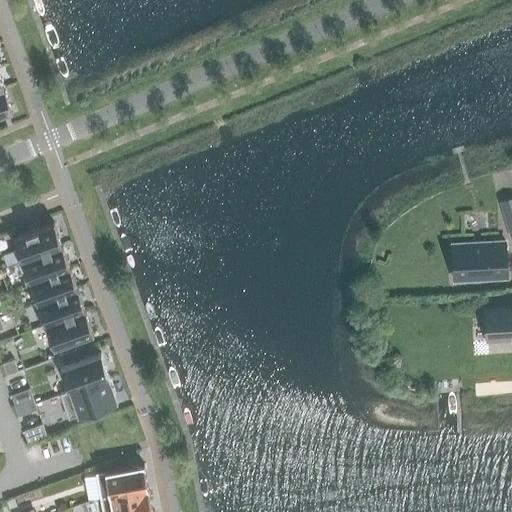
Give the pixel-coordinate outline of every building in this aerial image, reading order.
[(0,89),(0,114),(12,110),(4,88),(0,89)] [(511,197),(501,201),(511,237),(511,197)] [(21,259),(61,245),(53,222),(13,237),(21,259)] [(504,241),(452,244),(454,280),(506,277),(504,241)] [(26,285),(30,283),(70,269),(61,245),(21,259),(17,261),(26,285)] [(38,305),(78,291),(70,269),(30,283),(38,305)] [(46,327),(86,312),(78,291),(38,305),(46,327)] [(511,304),(483,307),(483,308),(484,308),(486,333),(486,341),(498,340),(511,339),(511,304)] [(93,334),(86,312),(46,327),(53,348),(93,334)] [(68,390),(108,376),(100,353),(60,367),(68,390)] [(17,370),(13,359),(2,363),(6,374),(17,370)] [(117,401),(108,376),(68,390),(59,393),(68,419),(117,401)] [(10,395),(14,405),(33,398),(29,388),(10,395)] [(33,398),(14,405),(18,416),(37,409),(33,398)] [(143,463),(95,472),(99,496),(148,487),(143,463)] [(148,487),(99,496),(102,511),(146,511),(152,511),(148,487)]
